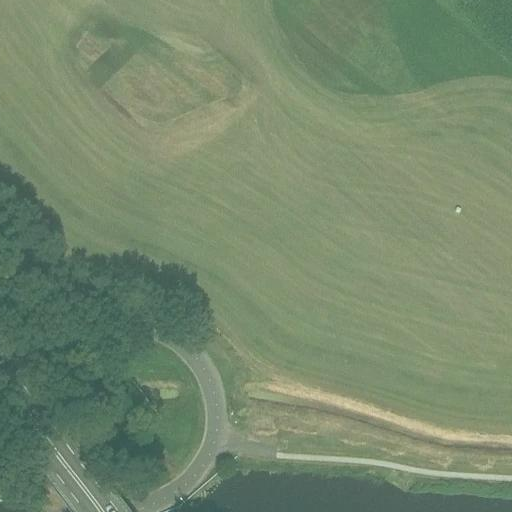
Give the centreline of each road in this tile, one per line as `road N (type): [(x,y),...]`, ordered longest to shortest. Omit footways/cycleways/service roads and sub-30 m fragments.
road 1 (unclassified): [(131,511),(200,471),(218,428),(212,379),(177,340),(103,312),(0,239)]
road 2 (primary): [(100,511),(0,376)]
